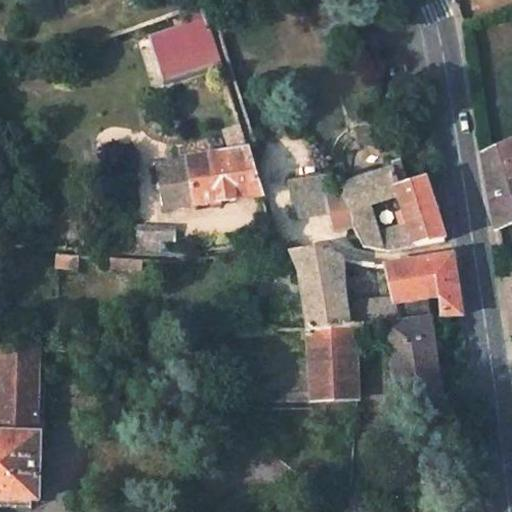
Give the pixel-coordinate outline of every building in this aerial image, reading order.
[(204,8),(148,26),(165,80),(221,62),(204,8)] [(511,139),(482,153),(494,228),(511,219),(511,139)] [(158,165),(166,211),(264,196),(249,152),(158,165)] [(388,238),(377,202),(404,193),(403,185),(406,185),(398,162),(391,165),(393,170),(343,185),(342,186),(342,188),(345,192),(357,222),(355,223),(359,235),(359,237),(362,249),(389,252),(421,245),(415,226),(407,229),(409,232),(388,238)] [(323,173),(288,180),(295,214),(331,207),(333,231),(348,227),(349,229),(349,232),(353,238),(359,237),(359,235),(355,223),(357,222),(345,193),(345,192),(328,196),(323,173)] [(443,233),(426,179),(406,185),(403,185),(404,193),(412,217),(405,220),(407,229),(415,226),(421,245),(446,240),(443,233)] [(294,253),(304,279),(310,329),(354,328),(350,306),(349,296),(342,260),(339,259),(322,248),(294,253)] [(386,265),(396,300),(424,298),(439,296),(443,318),(462,316),(453,255),(386,265)] [(511,314),(511,276),(502,277),(507,315),(511,314)] [(387,325),(399,402),(442,396),(424,298),(396,300),(402,323),(387,325)] [(396,300),(350,306),(354,328),(362,326),(402,323),(396,300)] [(310,329),(312,401),(359,398),(356,350),(363,350),(362,326),(354,328),(310,329)] [(0,501),(41,503),(41,438),(37,438),(39,350),(0,350),(0,501)] [(463,481),(467,508),(481,506),(479,480),(463,481)]
